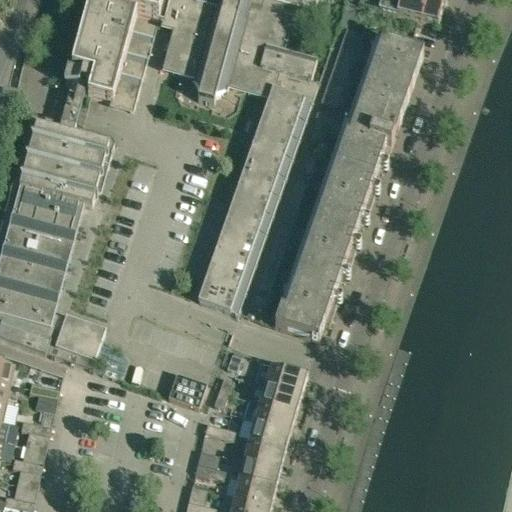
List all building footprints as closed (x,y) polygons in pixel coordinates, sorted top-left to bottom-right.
[(95,0),(77,67),(74,66),(72,72),(78,74),(77,77),(75,76),(75,77),(70,76),(69,76),(68,76),(67,77),(65,85),(65,86),(65,87),(66,88),(67,88),(89,94),(87,101),(113,108),(111,112),(121,115),(133,118),(157,26),(174,30),(172,36),(174,37),(170,53),(177,55),(172,77),(193,83),(192,88),(194,89),(199,99),(197,106),(213,110),(216,103),(225,96),(227,96),(228,92),(261,101),(262,95),(272,98),(199,308),(235,321),(234,322),(236,322),(236,321),(237,321),(238,320),(239,320),(239,319),(238,319),(244,303),(245,303),(245,302),(244,302),(245,300),(246,299),(245,299),(254,273),(255,273),(255,272),(255,270),(256,271),(257,269),(255,269),(265,243),(266,243),(266,242),(265,242),(266,240),(267,241),(267,239),(266,239),(271,224),(273,225),(273,224),(272,223),(272,221),(274,222),(274,220),(273,220),(278,205),(279,205),(280,204),(278,204),(279,202),(280,203),(280,201),(279,201),(285,186),(286,186),(286,185),(285,185),(286,183),(287,184),(287,183),(286,182),(291,167),(292,168),(293,167),(292,166),(292,165),(293,165),(293,164),(298,148),(299,149),(299,148),(298,147),(299,146),(300,146),(300,145),(299,144),(304,130),(306,130),(306,129),(305,128),(306,127),(307,127),(307,126),(306,126),(311,110),(312,111),(312,110),(312,109),(312,108),(313,108),(314,107),(313,106),(318,91),(319,92),(320,91),(318,90),(319,89),(317,88),(318,87),(317,87),(316,88),(311,87),(317,65),(279,55),(287,27),(291,28),(294,15),(314,21),(319,3),(333,6),(334,0),(95,0)] [(447,1),(442,0),(365,0),(358,12),(438,32),(447,1)] [(321,108),(337,114),(363,39),(347,33),(332,75),(321,108)] [(382,46),(357,120),(398,135),(424,60),(382,46)] [(326,136),(341,141),(345,127),(317,118),(252,308),(265,312),(326,136)] [(12,189),(12,191),(10,190),(9,195),(10,197),(6,214),(4,216),(3,220),(4,220),(4,222),(2,221),(1,226),(2,228),(0,235),(0,328),(1,328),(0,330),(0,343),(46,360),(46,359),(51,360),(51,361),(52,362),(53,361),(54,361),(54,362),(55,363),(55,362),(70,367),(70,368),(71,369),(71,367),(73,368),(73,369),(74,370),(74,368),(89,374),(89,375),(90,375),(91,374),(92,375),(106,337),(65,322),(64,325),(52,321),(83,209),(91,212),(105,163),(110,165),(114,149),(110,143),(76,133),(76,132),(63,129),(63,130),(46,125),(46,124),(45,124),(44,122),(40,121),(39,122),(37,122),(38,120),(34,119),(33,121),(31,120),(30,122),(28,123),(27,127),(29,128),(28,129),(27,129),(26,132),(27,135),(22,152),(20,154),(19,158),(21,158),(20,160),(19,160),(17,164),(19,166),(14,183),(12,185),(11,189),(12,189)] [(281,314),(275,332),(319,347),(321,341),(324,331),(329,332),(330,331),(337,310),(332,308),(336,298),(340,285),(343,276),(348,278),(348,277),(356,255),(351,253),(355,243),(358,231),(359,231),(362,222),(367,223),(375,201),(370,199),(373,189),(374,189),(377,177),(377,176),(381,166),(386,168),(394,144),(353,130),(349,142),(347,141),(286,316),(281,314)] [(4,360),(0,358),(0,387),(10,389),(14,370),(7,368),(7,366),(3,365),(4,360)] [(232,360),(227,374),(237,377),(242,363),(232,360)] [(262,369),(256,389),(302,402),(308,382),(262,369)] [(177,380),(169,404),(199,414),(207,390),(177,380)] [(219,397),(229,400),(234,387),(224,383),(219,397)] [(0,387),(0,406),(6,408),(10,389),(0,387)] [(46,392),(32,389),(29,399),(44,402),(46,392)] [(297,420),(302,402),(256,389),(251,406),(297,420)] [(60,396),(46,392),(44,402),(58,405),(60,396)] [(229,400),(219,397),(214,411),(224,414),(229,400)] [(258,417),(255,427),(292,438),(297,420),(251,406),(249,414),(258,417)] [(0,446),(6,448),(10,429),(2,427),(0,426),(0,446)] [(38,430),(23,427),(21,436),(36,440),(38,430)] [(292,438),(255,427),(249,447),(286,456),(292,438)] [(52,433),(38,430),(36,440),(49,443),(52,433)] [(206,439),(220,443),(222,433),(208,430),(206,439)] [(236,437),(222,433),(220,443),(234,447),(236,437)] [(249,447),(244,465),(282,475),(286,456),(249,447)] [(234,463),(229,482),(277,494),(282,475),(244,465),(234,463)] [(13,474),(27,477),(29,468),(15,464),(13,474)] [(43,471),(29,468),(27,477),(41,480),(43,471)] [(198,470),(196,480),(210,483),(212,473),(198,470)] [(212,473),(210,483),(224,487),(226,477),(212,473)] [(269,511),(272,511),(277,494),(229,482),(225,501),(269,511)] [(221,511),(269,511),(225,501),(221,511)] [(6,502),(5,507),(4,511),(19,511),(21,505),(6,502)]
